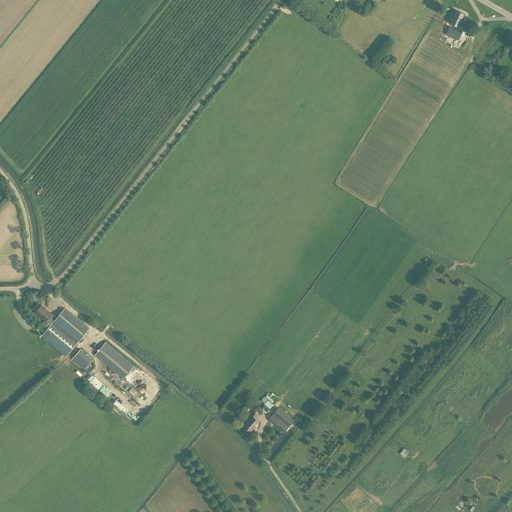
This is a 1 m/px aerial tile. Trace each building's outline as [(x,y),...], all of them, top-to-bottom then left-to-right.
[(455,9),(449,22),(459,26),(465,14),(455,9)] [(41,306),(35,313),(47,323),(41,331),(44,333),(41,337),(65,358),(86,333),(87,335),(89,333),(87,331),(89,330),(65,309),(57,319),(52,315),(41,306)] [(95,356),(123,380),(134,367),(106,343),(95,356)] [(84,369),(92,360),(80,350),(73,359),(84,369)] [(85,378),(94,386),(99,381),(90,372),(85,378)] [(132,386),(127,391),(142,405),(146,400),(132,386)] [(111,401),(115,397),(106,389),(103,393),(111,401)] [(124,410),(126,406),(115,399),(112,404),(124,410)] [(248,416),(250,418),(243,427),(250,433),(259,422),(255,419),(258,416),(252,411),(248,416)] [(268,421),(284,433),(289,427),(282,421),(284,418),(280,414),(278,418),(273,414),(268,421)] [(403,447),(399,452),(404,456),(408,451),(403,447)]
